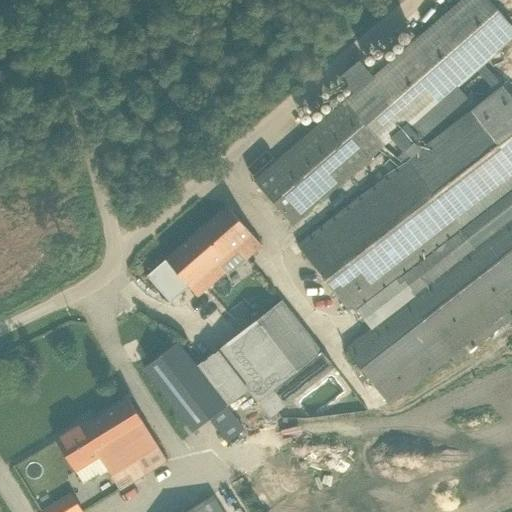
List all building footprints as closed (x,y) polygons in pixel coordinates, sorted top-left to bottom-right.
[(458,86),(511,38),(511,28),(487,0),(461,0),(260,172),(246,157),(238,164),(293,224),(408,124),(418,138),(467,97),(458,86)] [(454,361),(509,319),(511,322),(511,96),(502,84),(297,243),(330,285),(324,290),(331,299),(337,294),(353,314),(357,311),(369,327),(343,347),(388,405),(451,357),(454,361)] [(245,259),(262,245),(227,205),(146,275),(170,302),(188,286),(197,296),(226,271),(227,272),(244,257),(245,259)] [(269,416),(333,366),(282,299),(217,349),(269,416)] [(498,362),(507,354),(493,336),(484,344),(498,362)] [(134,376),(182,438),(208,418),(227,441),(244,428),(225,404),(227,402),(178,341),(134,376)] [(120,489),(167,460),(128,396),(90,419),(88,416),(54,437),(75,471),(76,470),(83,482),(99,472),(100,475),(108,470),(120,489)] [(247,474),(269,511),(325,511),(283,450),(247,474)] [(71,492),(41,509),(42,511),(81,511),(83,511),(71,492)] [(222,511),(212,494),(183,511),(222,511)]
